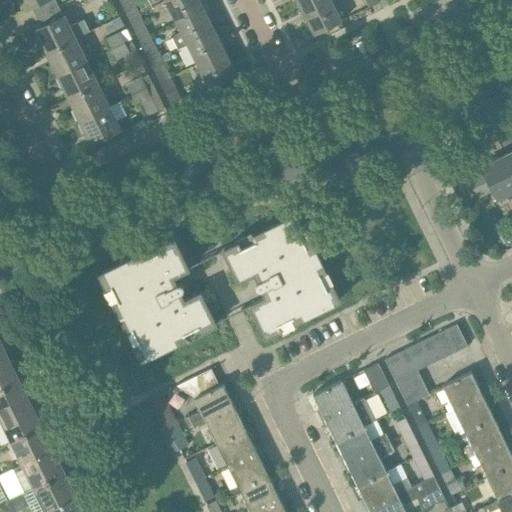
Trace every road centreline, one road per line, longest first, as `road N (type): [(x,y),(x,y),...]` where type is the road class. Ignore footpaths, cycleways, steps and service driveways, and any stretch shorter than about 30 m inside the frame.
road 1 (residential): [(335,511),(272,385),(475,287)]
road 2 (unclassified): [(67,215),(409,145)]
road 3 (residential): [(242,0),(294,96),(322,95),(511,1)]
road 4 (residential): [(475,287),(409,145)]
road 5 (residential): [(67,215),(0,75)]
